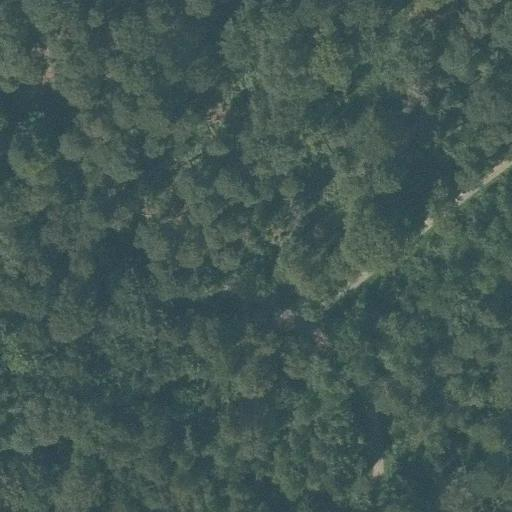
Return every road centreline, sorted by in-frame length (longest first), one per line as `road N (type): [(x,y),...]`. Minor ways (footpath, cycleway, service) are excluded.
road 1 (track): [(0,133),(84,256),(114,272),(261,299),(296,321)]
road 2 (track): [(296,321),(0,442)]
road 3 (track): [(511,163),(296,321)]
road 4 (track): [(296,321),(360,384),(377,421),(378,511)]
